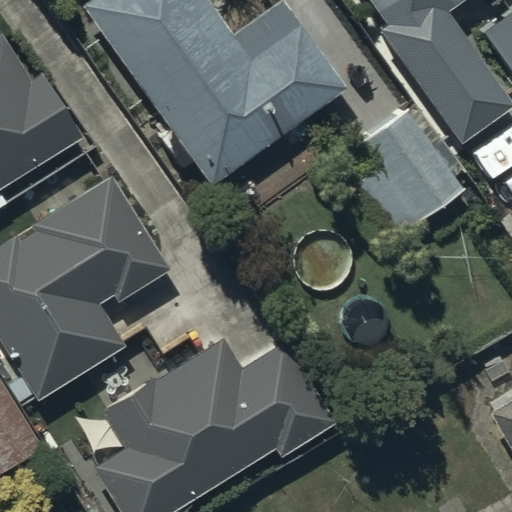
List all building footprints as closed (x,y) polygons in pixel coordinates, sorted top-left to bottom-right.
[(199,0),(80,0),(71,7),(161,132),(151,139),(173,169),(183,162),(202,188),(338,90),(276,0),(273,0),(224,34),(199,0)] [(336,0),(353,24),(368,13),(392,46),(457,0),(336,0)] [(511,0),(465,34),(511,99),(511,0)] [(0,205),(2,204),(0,200),(0,185),(75,138),(34,74),(26,78),(0,37),(0,205)] [(409,103),(353,144),(372,169),(344,189),(384,243),(457,190),(448,176),(457,170),(409,103)] [(0,356),(13,379),(3,385),(14,403),(26,396),(30,403),(117,348),(90,305),(103,297),(108,305),(164,269),(105,176),(24,228),(27,233),(16,240),(12,235),(0,242),(0,356)] [(116,448),(85,468),(111,511),(168,511),(269,450),(273,458),(283,452),(288,461),(336,430),(282,340),(233,369),(215,339),(93,411),(116,448)] [(0,470),(35,449),(0,390),(0,470)] [(511,511),(511,394),(480,413),(511,469),(511,510),(508,511),(467,511),(451,485),(404,511),(511,511)]
